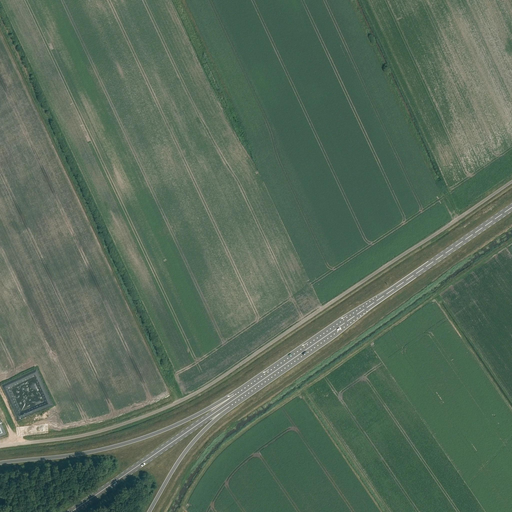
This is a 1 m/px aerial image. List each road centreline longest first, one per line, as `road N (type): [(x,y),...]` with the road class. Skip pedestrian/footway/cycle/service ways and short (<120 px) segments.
road 1 (unclassified): [(0,446),(110,428),(184,399),(511,181)]
road 2 (primary): [(235,399),(511,207)]
road 3 (primary): [(235,399),(110,447),(0,463)]
road 4 (primary): [(72,511),(235,399)]
road 5 (primary): [(148,511),(184,453),(235,399)]
